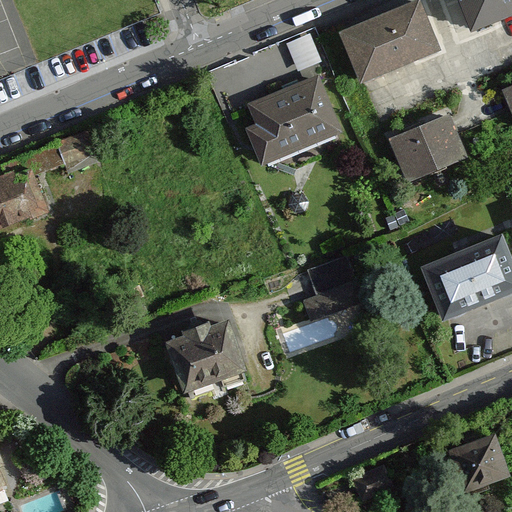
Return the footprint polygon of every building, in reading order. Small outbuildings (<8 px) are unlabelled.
[(511,0),(460,0),(475,38),(511,24),(511,0)] [(343,38),(363,87),(441,56),(421,7),(343,38)] [(313,31),(290,39),(299,65),(322,57),(313,31)] [(249,131),(264,168),(341,136),(319,81),(250,110),(258,128),(249,131)] [(393,144),(410,186),(468,163),(451,121),(393,144)] [(0,180),(0,233),(54,209),(37,171),(22,177),(20,172),(0,180)] [(425,271),(444,316),(511,286),(511,267),(500,239),(425,271)] [(167,353),(185,401),(248,377),(230,329),(211,336),(209,330),(183,339),(185,346),(167,353)] [(444,449),(463,494),(511,474),(492,429),(444,449)] [(0,497),(14,493),(0,454),(0,497)]
